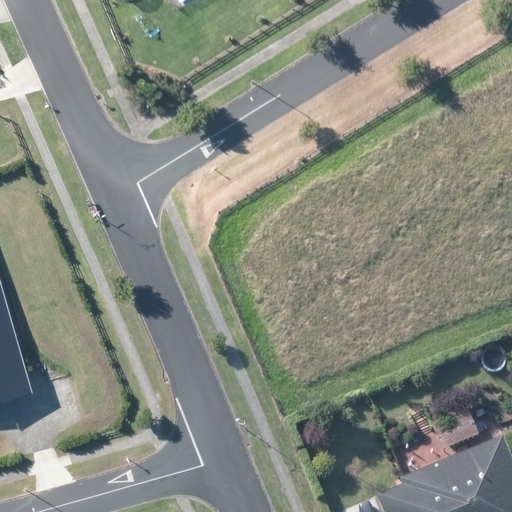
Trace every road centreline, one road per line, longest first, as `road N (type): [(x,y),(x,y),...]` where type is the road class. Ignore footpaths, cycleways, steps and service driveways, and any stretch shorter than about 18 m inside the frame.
road 1 (residential): [(116,205),(444,0)]
road 2 (residential): [(116,205),(225,461)]
road 3 (residential): [(28,0),(116,205)]
road 4 (residential): [(225,461),(39,511)]
